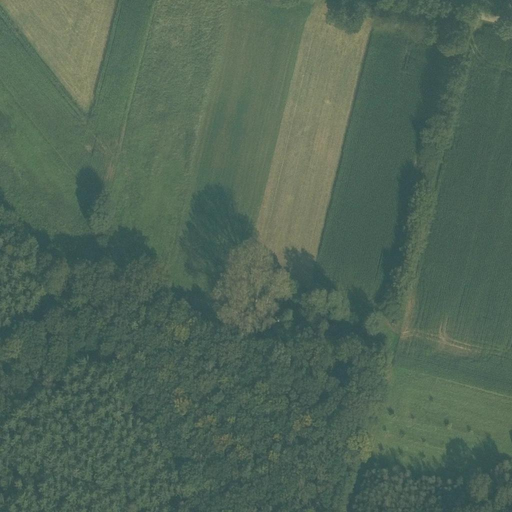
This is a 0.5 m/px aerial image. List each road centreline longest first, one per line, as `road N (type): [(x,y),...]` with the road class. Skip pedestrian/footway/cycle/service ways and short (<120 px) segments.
road 1 (track): [(352,511),(465,11)]
road 2 (track): [(201,511),(0,244)]
